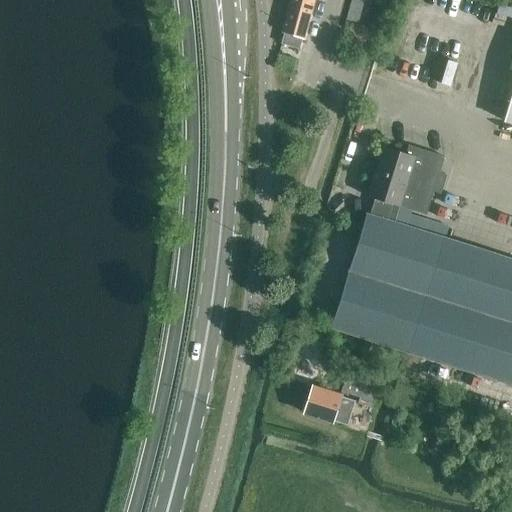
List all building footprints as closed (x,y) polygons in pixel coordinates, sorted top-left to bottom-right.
[(305,40),(316,0),(291,0),(282,32),(285,34),(283,44),(300,50),(303,39),(305,40)] [(351,2),(346,20),(358,23),(363,6),(359,5),(351,2)] [(365,27),(352,23),(344,48),(361,54),(370,29),(365,27)] [(446,158),(421,149),(409,146),(407,153),(383,147),(368,197),(376,199),(371,215),(366,214),(330,328),(511,385),(511,259),(450,240),(453,231),(411,218),(413,211),(426,216),(436,187),(440,189),(446,171),(442,170),(446,158)] [(345,379),(341,392),(360,398),(358,404),(372,408),(378,390),(345,379)] [(345,409),(349,399),(341,396),(312,387),(304,412),(333,421),(337,406),(345,409)]
